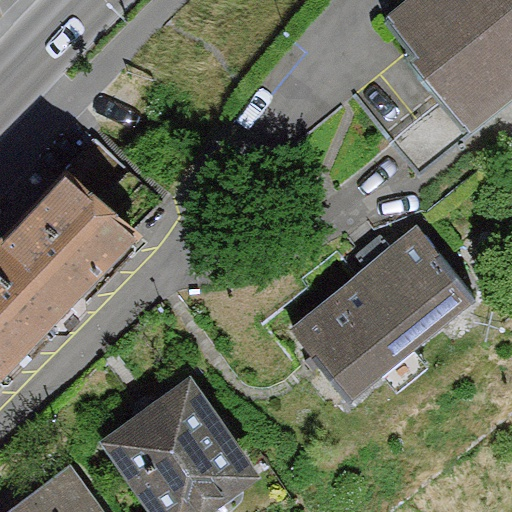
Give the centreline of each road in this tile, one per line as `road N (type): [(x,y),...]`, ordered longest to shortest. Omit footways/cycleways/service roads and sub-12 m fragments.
road 1 (residential): [(0,436),(185,243),(374,0)]
road 2 (secondary): [(0,105),(97,0)]
